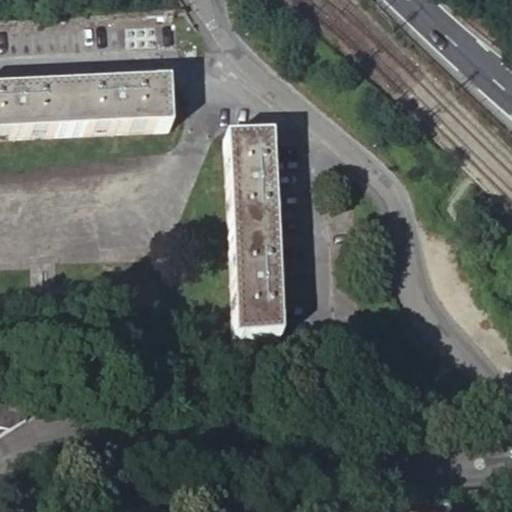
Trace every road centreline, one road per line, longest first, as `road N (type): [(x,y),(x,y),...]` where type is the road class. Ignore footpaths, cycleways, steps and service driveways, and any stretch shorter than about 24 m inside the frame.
road 1 (unclassified): [(511,415),(419,313),(392,192),(227,45),(207,0)]
road 2 (unclassified): [(0,472),(14,460),(87,440),(196,450),(332,478),(511,465)]
road 3 (primary): [(407,0),(511,92)]
